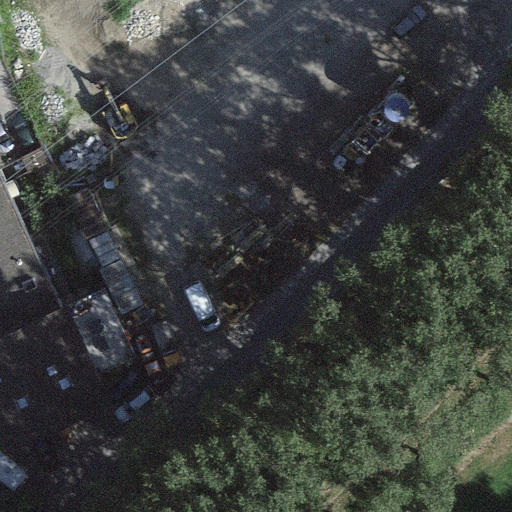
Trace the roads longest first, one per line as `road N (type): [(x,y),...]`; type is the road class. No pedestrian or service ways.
road 1 (unclassified): [(511,63),(384,208),(203,383),(52,511)]
road 2 (track): [(115,511),(238,403),(511,122)]
